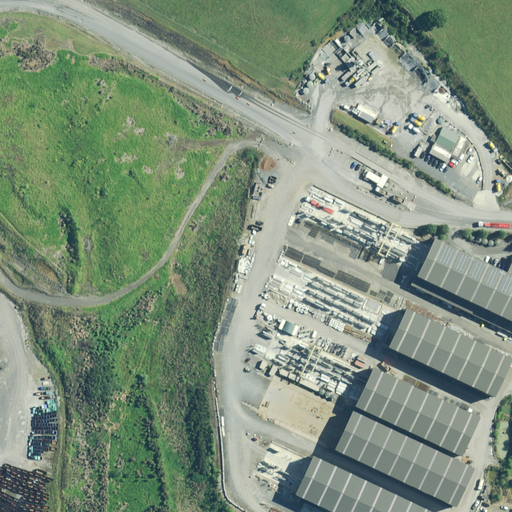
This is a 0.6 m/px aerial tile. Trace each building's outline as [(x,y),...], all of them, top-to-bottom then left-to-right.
[(376,23),(371,17),(365,22),(370,28),(376,23)] [(393,24),(390,20),(384,25),(387,29),(393,24)] [(359,34),(355,29),(350,34),(354,39),(359,34)] [(340,48),(333,40),(322,49),(329,57),(340,48)] [(436,112),(421,99),(418,102),(433,115),(436,112)] [(375,115),(357,105),(355,109),(359,111),(356,116),(370,124),(375,115)] [(464,139),(439,125),(423,152),(441,163),(446,154),(453,158),(464,139)] [(418,136),(414,134),(409,142),(413,144),(418,136)] [(426,146),(417,142),(414,146),(423,151),(426,146)] [(380,178),(365,170),(362,175),(376,183),(375,185),(380,188),(386,178),(381,176),(380,178)] [(502,273),(427,236),(403,285),(511,337),(511,255),(502,273)] [(506,355),(400,305),(382,344),(488,394),(506,355)] [(476,412),(369,363),(349,404),(457,454),(476,412)] [(343,412),(324,451),(444,508),(463,469),(343,412)] [(433,511),(315,457),(297,496),(330,511),(433,511)]
